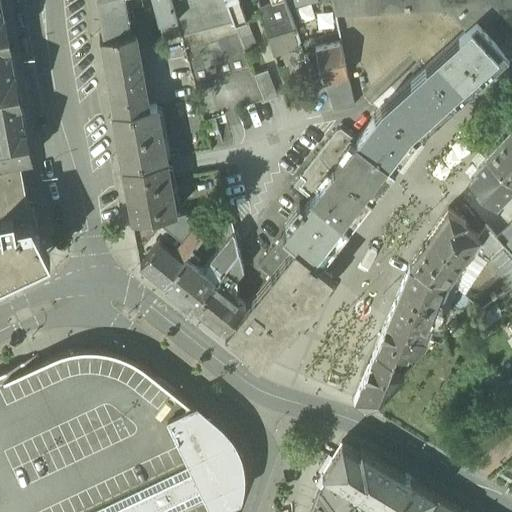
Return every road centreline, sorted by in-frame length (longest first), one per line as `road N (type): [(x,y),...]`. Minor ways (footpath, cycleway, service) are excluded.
road 1 (residential): [(492,511),(381,439),(248,386),(136,298),(91,300)]
road 2 (residential): [(49,0),(54,65),(86,209),(91,300)]
road 3 (residential): [(91,300),(259,432),(263,466),(249,511)]
